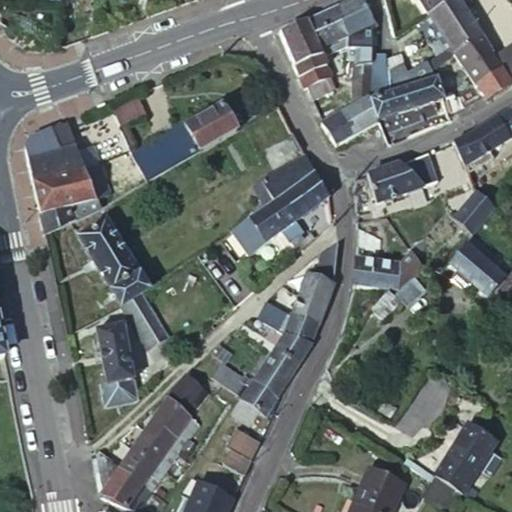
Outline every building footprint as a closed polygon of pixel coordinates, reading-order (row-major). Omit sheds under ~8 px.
[(360,35),(351,72),(369,75),(375,29),(360,0),(355,0),(332,10),(347,46),(350,45),(348,40),(360,35)] [(460,5),(456,0),(418,0),(440,33),(454,53),(480,34),(460,5)] [(511,2),(510,1),(509,0),(508,0),(490,18),(505,37),(511,31),(511,2)] [(340,49),(347,46),(332,10),(307,21),(319,52),(337,44),(340,49)] [(319,52),(307,21),(279,33),(302,89),(304,87),(315,84),(329,78),(329,79),(330,79),(319,52)] [(491,47),(511,74),(511,31),(505,37),(491,47)] [(490,54),(492,52),(480,34),(454,53),(465,68),(490,54)] [(500,73),(490,54),(465,68),(478,90),(500,73)] [(409,87),(436,77),(433,70),(430,60),(405,75),(409,87)] [(351,72),(353,100),(368,99),(369,75),(351,72)] [(405,75),(386,73),(387,95),(409,87),(405,75)] [(478,90),(482,96),(484,101),(509,87),(500,73),(478,90)] [(333,88),(330,79),(329,79),(329,78),(315,84),(321,95),(333,88)] [(413,110),(441,100),(444,100),(437,80),(406,91),(413,110)] [(321,95),(315,84),(304,87),(310,100),(321,95)] [(375,123),(413,110),(406,91),(368,105),(375,123)] [(111,111),(119,129),(145,117),(136,99),(111,111)] [(377,125),(375,123),(368,105),(368,99),(353,100),(354,106),(336,116),(353,139),(377,125)] [(271,111),(278,106),(275,101),(268,105),(271,111)] [(131,156),(145,182),(197,151),(198,153),(236,131),(220,106),(131,156)] [(450,142),(462,167),(511,136),(511,107),(470,133),(450,142)] [(336,116),(320,125),(336,148),(353,139),(336,116)] [(32,183),(84,172),(66,125),(29,141),(26,144),(25,148),(28,163),(32,183)] [(282,199),(315,175),(303,153),(286,163),(288,166),(264,178),(266,182),(278,202),(282,199)] [(397,164),(367,177),(376,204),(406,192),(420,204),(430,192),(427,189),(430,187),(425,183),(422,186),(397,164)] [(96,201),(99,209),(113,201),(99,167),(85,172),(96,201)] [(463,206),(475,192),(465,171),(446,192),(463,206)] [(85,172),(84,172),(32,183),(39,216),(96,201),(85,172)] [(298,223),(329,200),(315,175),(282,199),(298,223)] [(258,187),(271,206),(278,202),(266,182),(258,187)] [(471,233),(502,197),(493,189),(483,199),(475,192),(463,206),(454,218),(471,233)] [(282,199),(278,202),(271,206),(252,219),(232,236),(248,258),(272,241),(290,228),(298,223),(282,199)] [(72,225),(99,209),(96,201),(39,216),(42,227),(43,236),(56,232),(70,223),(72,225)] [(76,233),(120,308),(140,295),(156,286),(153,282),(145,287),(106,220),(86,231),(84,228),(76,233)] [(355,226),(357,247),(371,253),(379,237),(355,226)] [(308,244),(305,240),(298,244),(294,239),(296,238),(290,228),(272,241),(278,250),(284,246),(287,252),(282,256),(285,260),(307,245),(308,244)] [(427,239),(414,246),(415,249),(416,248),(419,254),(428,249),(426,245),(428,243),(427,239)] [(307,276),(291,319),(318,328),(331,292),(335,280),(338,248),(336,242),(329,246),(329,251),(320,258),(314,279),(307,276)] [(465,243),(447,264),(483,294),(500,274),(465,243)] [(355,261),(353,288),(398,292),(424,271),(423,269),(413,253),(397,265),(355,261)] [(500,274),(483,294),(494,303),(511,283),(500,274)] [(511,283),(494,303),(511,318),(511,283)] [(246,301),(251,298),(255,294),(247,284),(239,292),(246,301)] [(389,293),(372,313),(384,324),(402,303),(389,293)] [(120,308),(145,351),(166,339),(140,295),(120,308)] [(275,353),(296,369),(310,347),(318,328),(291,319),(263,309),(262,311),(260,316),(288,327),(285,338),(284,340),(275,353)] [(256,327),(285,338),(288,327),(260,316),(256,327)] [(106,410),(135,405),(121,330),(94,335),(104,385),(99,387),(98,389),(101,407),(106,410)] [(209,357),(210,358),(229,370),(235,360),(218,349),(209,357)] [(262,420),(283,389),(296,369),(275,353),(241,405),(259,417),(262,420)] [(223,368),(220,373),(226,377),(233,383),(237,377),(223,368)] [(226,377),(220,373),(213,383),(219,387),(226,377)] [(207,397),(183,377),(166,400),(192,420),(199,410),(207,397)] [(227,393),(233,383),(226,377),(219,387),(227,393)] [(235,397),(241,388),(233,383),(227,393),(235,397)] [(192,420),(166,400),(144,433),(145,433),(170,452),(192,420)] [(249,433),(259,417),(241,405),(230,420),(249,433)] [(199,410),(192,420),(200,426),(207,416),(199,410)] [(200,426),(192,420),(170,452),(178,457),(200,426)] [(493,441),(467,426),(436,479),(463,495),(493,441)] [(170,452),(145,433),(144,433),(132,452),(157,470),(170,452)] [(231,452),(256,465),(265,446),(240,434),(231,452)] [(157,470),(132,452),(118,472),(144,489),(157,470)] [(165,475),(178,457),(170,452),(157,470),(165,475)] [(229,456),(222,469),(246,481),(252,467),(229,456)] [(128,511),(144,489),(118,472),(102,461),(100,459),(94,464),(102,500),(128,511)] [(152,495),(165,475),(157,470),(144,489),(152,495)] [(354,511),(394,511),(406,485),(373,470),(354,511)] [(180,511),(227,511),(234,498),(195,480),(180,511)] [(144,489),(128,511),(139,511),(152,495),(144,489)]
